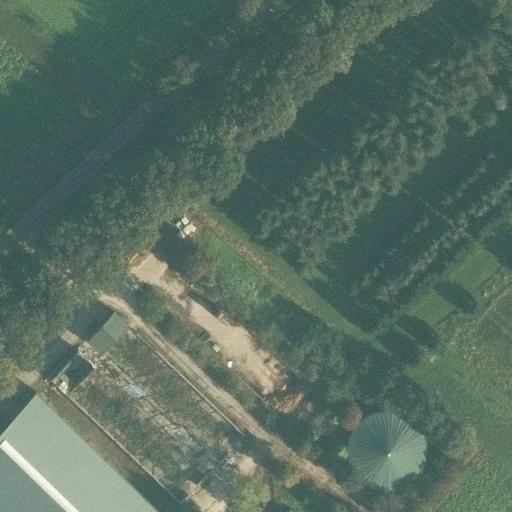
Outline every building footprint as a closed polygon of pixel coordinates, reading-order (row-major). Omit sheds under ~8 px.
[(86,340),(100,353),(127,325),(112,312),(86,340)] [(195,482),(241,436),(133,327),(95,364),(105,374),(96,383),(195,482)] [(48,382),(64,393),(87,359),(71,348),(48,382)] [(271,357),(267,365),(285,374),(289,367),(271,357)] [(157,511),(34,392),(0,427),(0,511),(157,511)] [(347,449),(347,453),(348,456),(348,459),(349,462),(351,466),(352,469),(354,472),(356,474),(358,477),(361,479),(364,481),(367,483),(370,484),(373,486),(376,487),(379,488),(383,488),(386,488),(389,488),(393,488),(396,487),(399,486),(403,484),(406,483),(408,481),(411,479),(414,477),(416,474),(418,472),(420,469),(421,466),(423,462),(424,459),(424,456),(425,453),(425,449),(425,446),(424,442),(424,439),(423,436),(421,433),(420,430),(418,427),(416,424),(414,422),(411,419),(408,417),(406,415),(403,414),(399,412),(396,411),(393,411),(389,410),(386,410),(383,410),(379,411),(376,411),(373,412),(370,414),(367,415),(364,417),(361,419),(358,422),(356,424),(354,427),(352,430),(351,433),(349,436),(348,439),(348,442),(347,446),(347,449)]
